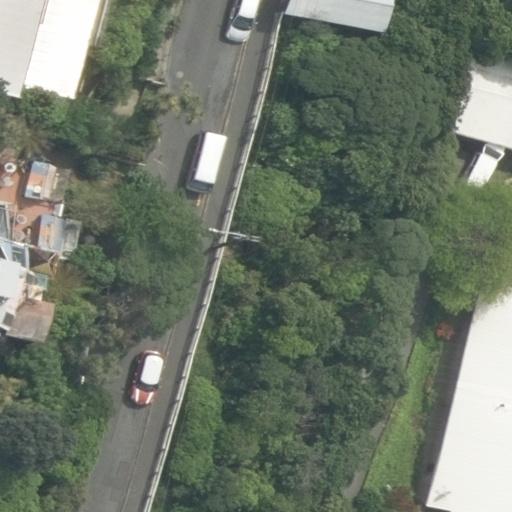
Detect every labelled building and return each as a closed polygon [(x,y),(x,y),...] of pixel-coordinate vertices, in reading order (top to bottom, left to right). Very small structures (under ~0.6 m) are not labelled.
[(0,0),(0,89),(55,102),(68,46),(87,51),(99,0),(0,0)] [(281,0),(279,11),(362,32),(370,0),(281,0)] [(416,122),(511,151),(511,55),(442,34),(416,122)] [(20,161),(12,199),(40,206),(49,168),(20,161)] [(0,246),(0,345),(3,347),(13,310),(0,307),(0,302),(2,293),(14,295),(34,215),(19,212),(8,248),(0,246)] [(436,511),(511,511),(511,258),(476,250),(415,506),(438,510),(436,511)]
